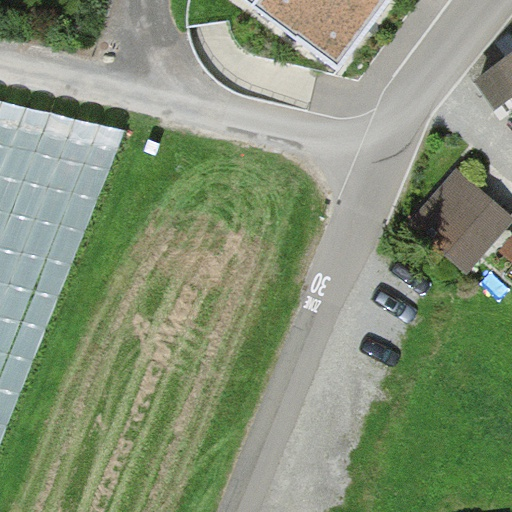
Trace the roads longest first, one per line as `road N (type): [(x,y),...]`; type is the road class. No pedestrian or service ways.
road 1 (residential): [(383,157),(0,64)]
road 2 (residential): [(239,511),(383,157)]
road 3 (residential): [(383,157),(490,0)]
